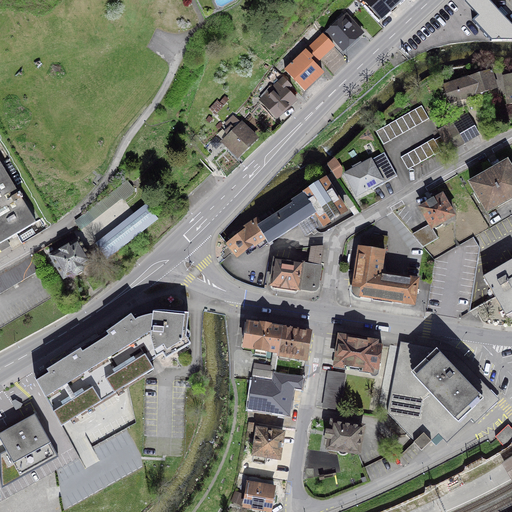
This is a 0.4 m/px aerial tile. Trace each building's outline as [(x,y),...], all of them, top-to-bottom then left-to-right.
[(364,0),(381,18),(401,0),(364,0)] [(464,0),(478,16),(472,21),(490,41),(511,41),(511,25),(488,0),(464,0)] [(362,33),(347,16),(328,33),(343,50),(362,33)] [(322,34),(305,50),(312,58),(316,62),(333,46),(322,34)] [(310,60),(312,58),(305,50),(284,70),(304,91),(322,73),(310,60)] [(444,85),(450,103),(496,88),(490,71),(444,85)] [(277,117),(296,99),(289,92),(292,89),(289,87),(291,86),(283,77),(268,91),(267,91),(259,98),(277,117)] [(210,109),(215,114),(223,106),(217,101),(210,109)] [(429,119),(421,106),(376,131),(383,144),(429,119)] [(231,129),(232,127),(238,121),(234,116),(226,124),(229,128),(231,129)] [(453,123),(463,142),(478,133),(470,119),(464,123),(462,118),(453,123)] [(463,142),(453,123),(438,131),(441,136),(448,149),(449,150),(463,142)] [(231,129),(229,128),(225,132),(229,136),(224,142),(237,156),(256,138),(242,124),(235,131),(232,127),(231,129)] [(448,149),(441,136),(434,140),(433,138),(401,157),(408,169),(434,154),(434,155),(441,151),(442,153),(448,149)] [(373,190),(397,176),(384,153),(362,165),(361,163),(352,168),(354,170),(345,174),(357,195),(372,187),(373,190)] [(0,243),(40,219),(20,186),(16,189),(0,162),(0,243)] [(487,212),(511,198),(511,174),(511,173),(511,172),(511,170),(507,162),(485,173),(485,174),(470,183),(476,193),(478,192),(483,201),(481,202),(487,212)] [(176,189),(183,196),(211,172),(204,165),(176,189)] [(350,208),(354,206),(332,173),(328,176),(350,208)] [(256,219),(227,243),(237,257),(255,243),(258,247),(266,240),(269,243),(316,213),(324,225),(345,211),(325,180),(292,202),(293,204),(276,215),(272,209),(256,219)] [(76,221),(79,227),(81,228),(121,196),(124,200),(132,194),(133,190),(132,187),(127,181),(76,221)] [(431,225),(432,228),(434,227),(436,229),(443,225),(441,222),(453,215),(442,196),(434,200),(433,199),(426,203),(427,204),(421,208),(431,225)] [(96,244),(107,258),(157,219),(146,205),(96,244)] [(358,212),(354,206),(350,208),(354,215),(358,212)] [(438,238),(432,228),(431,225),(413,235),(423,247),(438,238)] [(382,300),(386,274),(381,273),(384,251),(385,252),(388,237),(372,235),(370,249),(359,247),(353,288),(355,294),(359,296),(382,300)] [(50,256),(64,279),(72,273),(77,275),(82,272),(83,267),(92,262),(78,239),(50,256)] [(302,264),(320,267),(323,246),(312,247),(309,264),(301,263),(301,264),(302,264)] [(6,272),(14,285),(40,270),(32,256),(6,272)] [(511,259),(483,277),(506,315),(511,311),(511,259)] [(298,288),(299,284),(302,264),(301,264),(275,260),(272,284),(274,285),(296,288),(298,288)] [(320,267),(302,264),(299,284),(303,284),(303,287),(305,289),(314,290),(317,287),(320,267)] [(0,293),(14,285),(6,272),(0,275),(0,293)] [(418,279),(386,274),(382,300),(414,304),(418,279)] [(150,338),(153,311),(144,312),(133,317),(131,315),(34,377),(45,396),(58,388),(67,403),(53,411),(61,426),(154,369),(149,361),(156,357),(150,338)] [(159,311),(153,311),(150,338),(156,357),(163,353),(166,359),(190,344),(187,339),(190,336),(190,332),(188,330),(185,329),(186,326),(187,327),(189,313),(159,311)] [(278,355),(282,328),(270,326),(270,325),(261,323),(261,324),(248,322),(244,347),(274,352),(270,372),(254,370),(252,380),(254,380),(273,383),(275,375),(278,355)] [(282,328),(278,355),(279,355),(279,359),(289,361),(290,357),(305,360),(310,332),(282,328)] [(375,376),(378,374),(382,346),(375,344),(375,343),(340,337),(336,365),(370,370),(370,373),(372,376),(375,376)] [(473,413),(480,421),(501,401),(473,372),(470,374),(450,353),(414,346),(402,344),(394,343),(384,401),(420,439),(419,440),(426,448),(443,432),(448,437),(473,413)] [(330,371),(324,407),(339,409),(345,374),(330,371)] [(273,383),(292,386),(301,388),(302,380),(275,375),(273,383)] [(273,383),(254,380),(250,408),(288,414),(292,386),(273,383)] [(13,401),(11,402),(16,410),(20,408),(22,404),(15,399),(13,401)] [(34,414),(0,432),(0,438),(9,454),(13,463),(50,442),(52,441),(49,435),(47,437),(34,414)] [(330,438),(328,447),(338,448),(338,453),(342,455),(346,454),(349,450),(358,452),(362,427),(332,422),(331,431),(326,430),(325,437),(330,438)] [(511,430),(511,428),(508,424),(495,437),(504,445),(511,437),(511,430)] [(258,429),(254,454),(266,456),(268,459),(273,460),(276,457),(279,458),(283,433),(258,429)] [(13,463),(9,454),(0,458),(0,466),(1,488),(58,457),(50,442),(13,463)] [(511,456),(501,464),(511,481),(511,480),(511,456)] [(248,482),(244,506),(270,511),(274,487),(248,482)]
